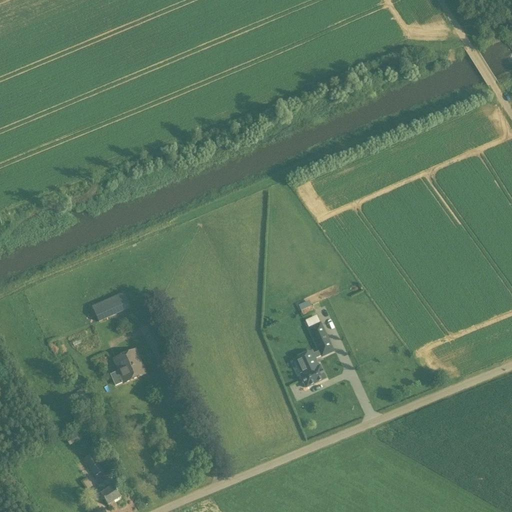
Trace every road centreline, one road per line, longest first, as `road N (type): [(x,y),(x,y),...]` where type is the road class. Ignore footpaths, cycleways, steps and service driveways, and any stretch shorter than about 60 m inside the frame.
road 1 (unclassified): [(167,511),(511,368)]
road 2 (unclassified): [(511,115),(441,0)]
